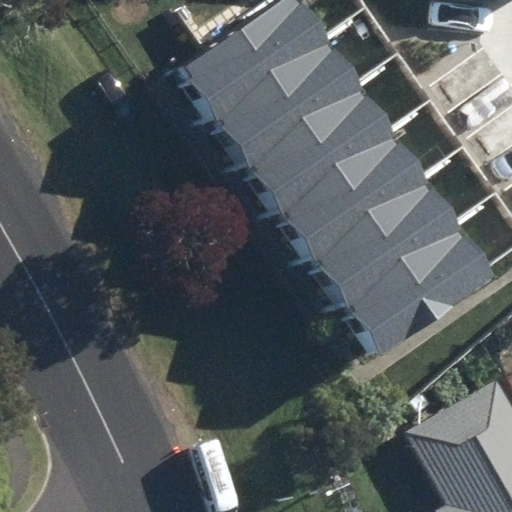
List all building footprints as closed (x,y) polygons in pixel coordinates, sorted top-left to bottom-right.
[(204,119),(326,34),(302,0),(279,0),(173,74),(204,119)] [(236,164),(358,80),(326,34),(204,119),(236,164)] [(391,128),(358,80),(236,164),(270,212),(391,128)] [(301,258),(423,173),(391,128),(270,212),(301,258)] [(334,303),(455,218),(423,173),(301,258),(334,303)] [(491,268),(455,218),(334,303),(371,354),(491,268)] [(511,511),(511,431),(487,390),(401,440),(442,509),(436,511),(511,511)]
